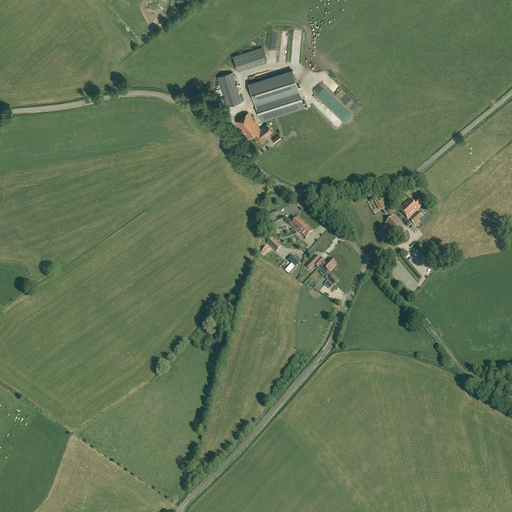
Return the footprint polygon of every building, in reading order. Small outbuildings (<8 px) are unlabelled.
[(235,52),(239,71),(268,63),(265,50),(262,50),(261,45),(235,52)] [(249,84),(261,122),(305,108),(293,70),(249,84)] [(227,107),(229,106),(242,102),(233,72),(218,77),(227,107)] [(333,77),(327,83),(353,111),(360,105),(333,77)] [(236,122),(249,138),(253,135),(259,144),(266,138),(265,137),(273,131),(267,124),(261,129),(248,113),(236,122)] [(331,121),(340,128),(344,122),(335,116),(331,121)] [(379,210),(386,206),(388,204),(383,196),(377,200),(374,202),(379,210)] [(419,208),(423,204),(417,198),(413,202),(410,199),(400,209),(409,218),(419,208)] [(281,217),(269,223),(272,230),(284,223),(281,217)] [(298,217),(294,221),(294,220),(295,219),(293,217),(289,222),(291,224),(293,221),(293,222),(291,224),(290,223),(291,225),(291,226),(293,227),(294,227),(291,231),(293,233),(296,229),(300,225),(301,226),(304,223),(298,217)] [(377,234),(382,239),(383,241),(390,235),(389,234),(392,231),(398,237),(406,229),(394,217),(386,224),(386,225),(379,233),(377,234)] [(307,225),(304,223),(301,226),(300,225),(296,229),(300,233),(300,232),(306,238),(312,231),(306,226),(307,225)] [(276,252),(281,247),(272,238),(267,244),(276,252)] [(339,248),(337,246),(342,242),(339,239),(335,243),(337,244),(331,249),(334,252),(339,248)] [(316,255),(306,267),(309,270),(314,264),(318,268),(318,267),(319,267),(326,274),(328,271),(329,272),(336,264),(330,258),(325,264),(323,262),(324,261),(321,258),(320,259),(316,255)] [(285,271),(288,274),(299,263),(291,256),(288,260),(292,263),(285,271)] [(334,285),(338,280),(333,275),(329,280),(334,285)]
